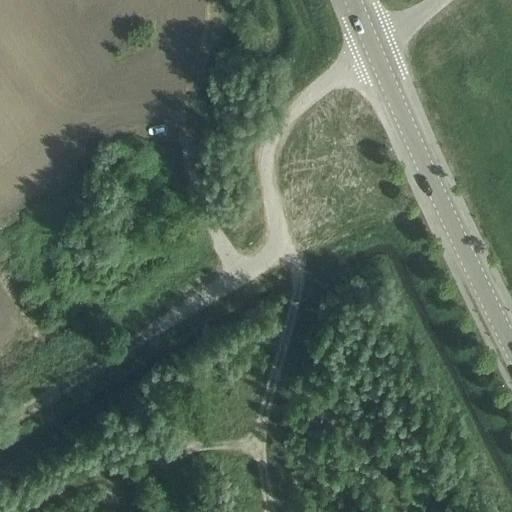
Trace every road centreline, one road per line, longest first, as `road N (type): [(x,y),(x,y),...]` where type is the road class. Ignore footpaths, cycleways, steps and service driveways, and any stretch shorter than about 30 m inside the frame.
road 1 (secondary): [(511,351),(352,0)]
road 2 (track): [(274,246),(293,256),(297,278),(260,429),(269,511)]
road 3 (track): [(260,429),(172,455),(122,486),(119,511)]
